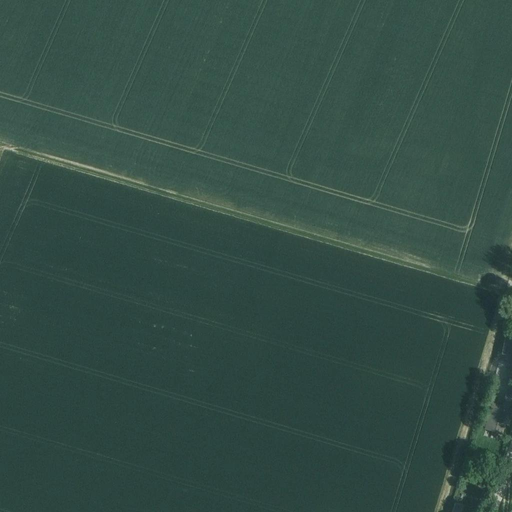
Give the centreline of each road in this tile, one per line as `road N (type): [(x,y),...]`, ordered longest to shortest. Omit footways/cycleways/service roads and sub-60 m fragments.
road 1 (track): [(511,285),(490,288),(0,144)]
road 2 (track): [(438,511),(511,264)]
